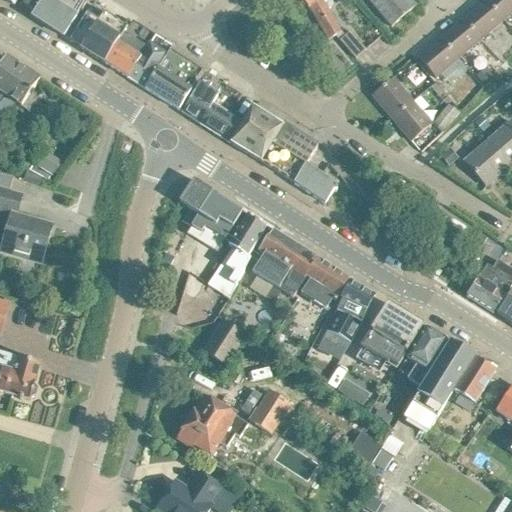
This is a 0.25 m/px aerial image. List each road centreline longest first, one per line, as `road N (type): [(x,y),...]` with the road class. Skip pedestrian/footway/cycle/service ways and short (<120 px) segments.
road 1 (tertiary): [(511,350),(166,141)]
road 2 (residential): [(70,511),(117,338),(137,215),(166,141)]
road 3 (residential): [(501,228),(317,117)]
road 4 (tertiary): [(166,141),(0,25)]
road 5 (residential): [(317,117),(442,12)]
road 6 (residential): [(317,117),(223,57),(197,25)]
